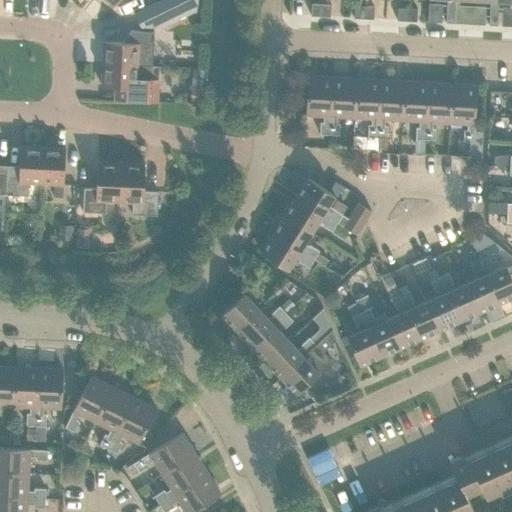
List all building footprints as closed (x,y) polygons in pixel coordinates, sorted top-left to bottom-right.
[(156,0),(133,12),(140,27),(162,27),(181,18),(172,0),(156,0)] [(446,0),(446,10),(454,11),(454,0),(446,0)] [(494,1),(494,0),(478,0),(490,1),(489,13),(498,13),(498,1),(494,1)] [(320,16),(321,4),(311,3),(310,16),(320,16)] [(321,4),(320,16),(330,17),(330,4),(321,4)] [(363,18),(364,6),(354,5),(353,18),(363,18)] [(364,6),(363,18),(373,19),(374,6),(364,6)] [(406,20),(407,8),(397,8),(397,20),(406,20)] [(407,8),(406,20),(416,21),(417,8),(407,8)] [(446,10),(445,22),(454,23),(454,11),(446,10)] [(497,25),(498,13),(489,13),(488,25),(497,25)] [(102,64),(159,66),(151,65),(152,53),(152,44),(153,31),(129,30),(121,42),(103,41),(102,64)] [(158,79),(159,66),(102,64),(101,86),(113,87),(112,99),(157,101),(158,79)] [(329,134),(332,77),(307,75),(305,115),(323,116),(322,122),(319,122),(319,134),(329,134)] [(354,118),(356,78),(332,77),(329,134),(338,135),(339,123),(336,123),(336,117),(354,118)] [(376,137),(380,79),(356,78),(354,118),(371,118),(370,124),(367,124),(367,136),(376,137)] [(401,120),(404,81),(380,79),(376,137),(386,137),(387,125),(384,125),(384,119),(401,120)] [(424,139),(427,82),(404,81),(401,120),(419,121),(418,127),(415,127),(414,139),(424,139)] [(449,123),(451,83),(427,82),(424,139),(434,140),(435,128),(432,128),(432,122),(449,123)] [(451,83),(449,123),(466,124),(466,130),(463,130),(462,141),(473,142),(476,85),(451,83)] [(192,87),(191,102),(203,102),(204,88),(192,87)] [(41,183),(42,147),(20,146),(19,172),(6,171),(5,195),(18,195),(27,195),(27,183),(41,183)] [(42,147),(41,183),(54,184),(53,196),(62,197),(63,184),(65,148),(42,147)] [(493,157),(493,164),(509,165),(510,155),(499,154),(493,157)] [(119,201),(121,162),(97,161),(95,188),(83,188),(82,212),(105,213),(106,201),(119,201)] [(121,162),(119,201),(132,202),(131,214),(156,215),(157,191),(143,191),(144,163),(121,162)] [(331,209),(327,206),(334,194),(307,178),(295,197),(336,222),(337,222),(342,225),(346,217),(342,214),(332,208),(331,209)] [(331,231),(336,222),(295,197),(284,215),(311,232),(318,221),(322,223),(321,225),(331,231)] [(336,200),(331,207),(332,208),(342,214),(347,206),(336,200)] [(357,234),(371,211),(356,201),(346,217),(342,225),(357,234)] [(511,203),(487,202),(487,213),(506,214),(506,223),(511,222),(511,203)] [(304,243),(311,232),(284,215),(272,233),(313,259),(314,258),(325,266),(328,259),(318,252),(319,251),(309,244),(308,246),(304,243)] [(58,225),(57,239),(72,240),(72,225),(58,225)] [(88,247),(88,228),(76,227),(76,247),(88,247)] [(475,252),(487,246),(481,231),(468,237),(475,252)] [(308,267),(313,259),(272,233),(261,252),(287,269),(295,257),(299,260),(298,261),(308,267)] [(478,259),(498,303),(511,296),(511,267),(509,265),(508,266),(506,267),(506,265),(493,271),(491,266),(492,266),(487,255),(478,259)] [(478,312),(498,303),(478,259),(469,263),(474,274),(475,273),(477,278),(465,283),(478,312)] [(478,312),(465,283),(453,288),(451,284),(453,283),(448,272),(439,276),(458,321),(478,312)] [(439,329),(458,321),(439,276),(430,280),(435,291),(436,291),(438,295),(426,301),(439,329)] [(419,338),(399,294),(392,279),(384,283),(395,309),(397,308),(399,313),(387,318),(399,347),(419,338)] [(236,330),(258,309),(249,299),(253,296),(254,297),(263,289),(255,281),(220,314),(236,330)] [(439,329),(426,301),(414,306),(412,301),(413,301),(409,290),(399,294),(419,338),(439,329)] [(364,296),(355,300),(356,302),(360,312),(369,308),(372,306),(367,294),(364,296)] [(380,356),(360,312),(356,302),(347,306),(351,316),(356,327),(357,326),(359,330),(346,336),(359,365),(380,356)] [(250,346),(285,313),(279,306),(270,314),(271,315),(267,318),(258,309),(236,330),(250,346)] [(399,347),(387,318),(375,324),(373,319),(374,318),(369,308),(360,312),(380,356),(399,347)] [(265,362),(288,340),(279,330),(283,327),(284,328),(292,320),(285,313),(250,346),(265,362)] [(318,330),(309,338),(315,344),(324,336),(318,330)] [(280,377),(315,344),(309,338),(308,337),(300,345),(301,346),(297,350),(288,340),(265,362),(280,377)] [(315,344),(280,377),(296,394),(318,372),(309,362),(312,358),(313,360),(322,351),(315,344)] [(0,405),(12,406),(14,366),(0,365),(0,405)] [(35,425),(38,368),(14,366),(12,406),(29,407),(29,413),(26,413),(25,425),(35,425)] [(38,368),(35,425),(45,426),(45,414),(42,413),(43,407),(60,408),(62,369),(38,368)] [(334,375),(336,379),(339,387),(351,381),(346,370),(334,375)] [(94,422),(112,386),(90,375),(64,427),(73,431),(79,421),(76,419),(79,414),(94,422)] [(108,448),(133,397),(112,386),(94,422),(109,429),(107,435),(104,433),(99,444),(107,448),(108,448)] [(133,397),(108,448),(115,452),(116,453),(122,442),(119,441),(122,435),(138,443),(155,408),(133,397)] [(35,428),(34,440),(44,441),(45,426),(35,425),(35,428)] [(26,428),(25,440),(34,440),(35,428),(26,428)] [(161,474),(194,453),(181,432),(125,467),(130,476),(138,471),(148,465),(147,462),(152,459),(161,474)] [(485,496),(511,483),(511,438),(468,458),(469,460),(463,463),(460,455),(449,460),(457,477),(379,511),(376,506),(362,511),(473,511),(465,493),(480,486),(485,496)] [(0,471),(28,473),(29,456),(35,456),(34,459),(46,460),(47,450),(0,447),(0,471)] [(158,504),(207,473),(194,453),(161,474),(170,488),(165,492),(163,489),(153,495),(158,504)] [(27,490),(28,473),(0,471),(0,495),(44,498),(45,488),(33,488),(33,491),(27,490)] [(207,473),(158,504),(163,511),(174,506),(172,503),(177,500),(184,511),(191,511),(220,494),(207,473)] [(44,508),(44,498),(0,495),(0,511),(25,511),(26,504),(32,504),(32,507),(44,508)]
